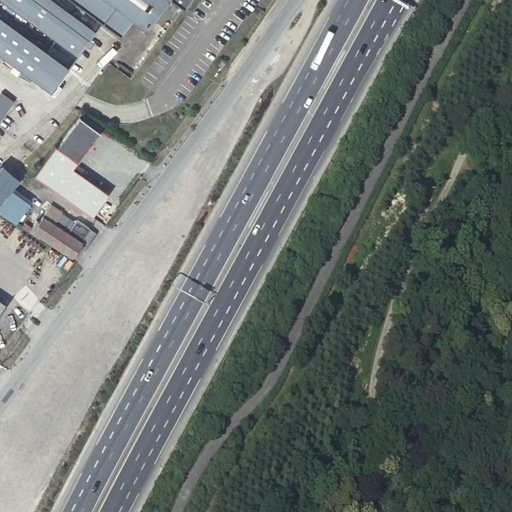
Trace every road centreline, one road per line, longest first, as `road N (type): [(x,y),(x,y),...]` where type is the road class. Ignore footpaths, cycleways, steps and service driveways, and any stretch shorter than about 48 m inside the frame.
road 1 (trunk): [(358,0),(76,511)]
road 2 (trunk): [(109,511),(385,0)]
road 3 (tertiary): [(0,405),(246,73),(291,0)]
